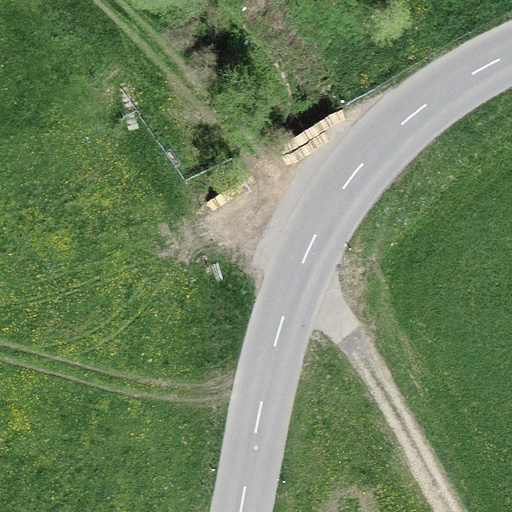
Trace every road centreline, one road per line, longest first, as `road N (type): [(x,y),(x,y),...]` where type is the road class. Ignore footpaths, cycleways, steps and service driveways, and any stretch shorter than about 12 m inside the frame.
road 1 (tertiary): [(238,511),(280,324),(330,208),(373,147),(430,94),(511,48)]
road 2 (track): [(302,263),(440,511)]
